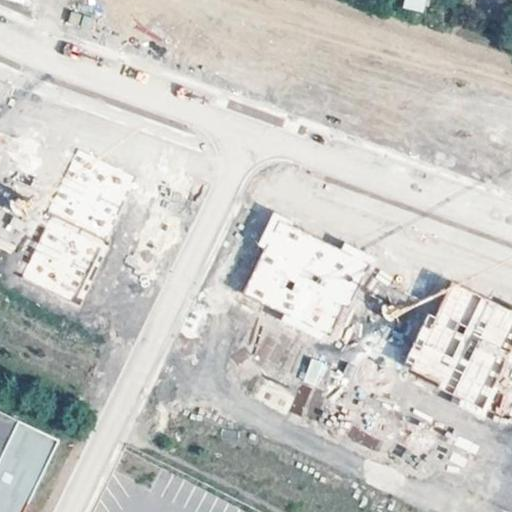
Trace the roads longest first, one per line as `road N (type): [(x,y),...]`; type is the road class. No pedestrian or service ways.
road 1 (unclassified): [(249,132),(75,511)]
road 2 (residential): [(249,132),(511,226)]
road 3 (residential): [(0,35),(249,132)]
